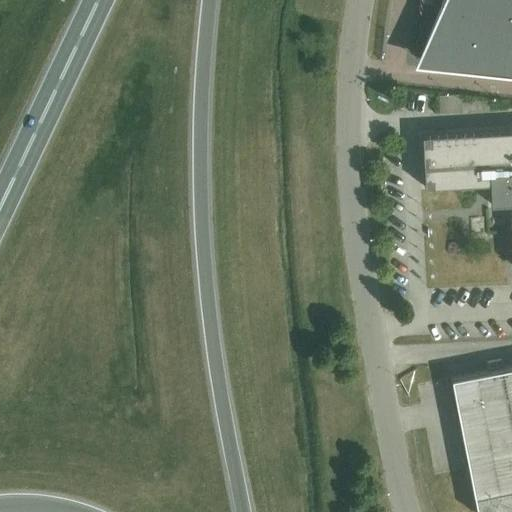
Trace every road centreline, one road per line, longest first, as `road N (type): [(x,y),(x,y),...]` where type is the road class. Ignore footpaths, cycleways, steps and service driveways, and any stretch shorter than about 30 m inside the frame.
road 1 (unclassified): [(403,511),(358,241),(349,125),(360,0)]
road 2 (trunk): [(241,511),(203,230),(210,0)]
road 3 (trunk): [(0,205),(97,0)]
